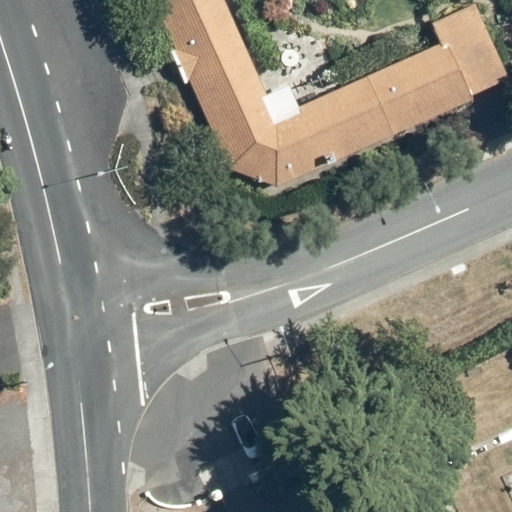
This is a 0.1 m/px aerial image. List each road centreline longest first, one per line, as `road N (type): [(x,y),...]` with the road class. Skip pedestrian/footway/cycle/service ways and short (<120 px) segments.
road 1 (tertiary): [(70,315),(217,302),(296,281),(511,191)]
road 2 (tertiary): [(70,315),(0,33)]
road 3 (tertiary): [(70,315),(90,511)]
